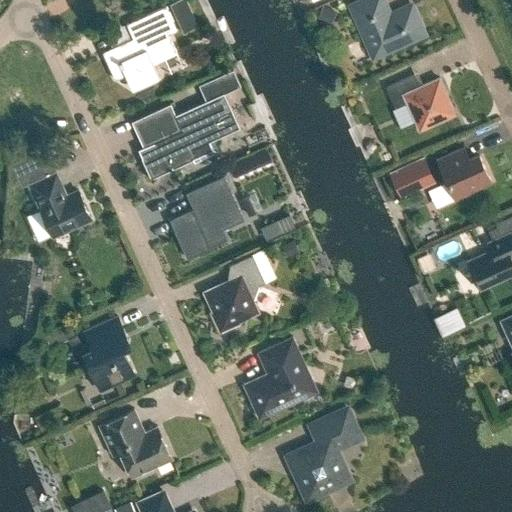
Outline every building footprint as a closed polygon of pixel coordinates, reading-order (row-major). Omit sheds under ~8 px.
[(383,0),(362,0),(350,6),(373,57),(424,34),(411,5),(389,14),(383,0)] [(103,52),(115,79),(125,75),(132,90),(159,78),(153,63),(176,52),(169,34),(178,30),(167,6),(127,24),(133,38),(103,52)] [(323,6),(318,17),(331,23),(336,12),(323,6)] [(213,139),(240,127),(224,93),(241,86),(233,69),(199,84),(206,100),(175,114),(170,103),(131,121),(143,147),(147,146),(151,154),(142,158),(151,178),(193,159),(194,162),(218,151),(213,139)] [(414,74),(386,87),(396,108),(407,103),(419,130),(456,114),(439,77),(419,86),(414,74)] [(464,147),(437,159),(455,200),(472,192),(471,190),(491,181),(479,156),(469,160),(464,147)] [(265,149),(232,160),(236,173),(269,162),(265,149)] [(424,158),(391,172),(401,196),(434,182),(424,158)] [(31,185),(41,207),(40,208),(52,235),(76,225),(81,225),(88,222),(90,218),(91,218),(79,190),(66,196),(55,174),(31,185)] [(179,229),(175,231),(187,258),(211,247),(206,237),(244,219),(224,175),(186,192),(193,208),(173,217),(179,229)] [(488,242),(491,250),(467,261),(480,289),(511,274),(511,258),(511,256),(511,255),(511,215),(503,219),(505,223),(489,231),(493,240),(488,242)] [(213,310),(211,312),(220,331),(239,322),(238,320),(257,311),(253,301),(258,284),(265,281),(252,253),(228,264),(235,277),(202,292),(202,294),(205,292),(213,310)] [(511,314),(500,320),(511,345),(511,314)] [(85,352),(85,355),(97,382),(110,376),(112,379),(114,381),(117,381),(135,373),(123,347),(125,346),(128,343),(128,338),(118,316),(84,331),(92,348),(87,350),(85,352)] [(292,336),(258,352),(266,368),(268,367),(272,375),(246,386),(245,383),(243,383),(259,417),(317,391),(292,336)] [(134,408),(99,424),(110,449),(118,445),(132,476),(172,458),(157,426),(144,431),(134,408)] [(302,454),(287,461),(295,478),(298,477),(307,497),(328,487),(330,490),(340,486),(338,483),(349,478),(335,447),(352,440),(339,412),(311,424),(319,441),(300,450),(302,454)] [(69,504),(72,511),(91,511),(109,504),(102,489),(69,504)] [(193,511),(192,511),(171,511),(163,492),(137,504),(141,511),(193,511)] [(132,511),(130,503),(99,511),(132,511)]
